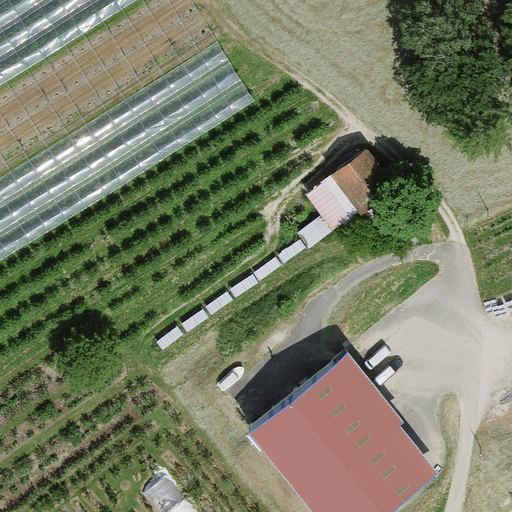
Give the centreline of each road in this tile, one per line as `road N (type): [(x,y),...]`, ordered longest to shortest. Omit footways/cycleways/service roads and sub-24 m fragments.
road 1 (track): [(461,253),(448,215),(397,156),(237,27),(216,0)]
road 2 (residential): [(453,511),(469,395),(471,306),(461,253)]
